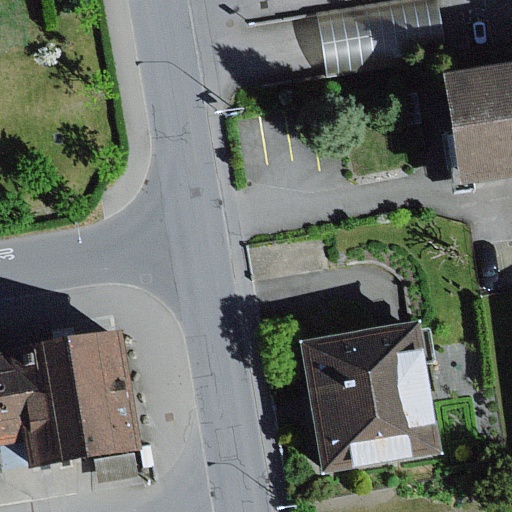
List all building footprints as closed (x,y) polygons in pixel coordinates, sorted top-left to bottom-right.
[(435,0),(426,0),(318,16),(322,46),(327,77),(444,60),(435,0)] [(511,77),(452,86),(468,197),(511,190),(511,77)] [(419,95),(397,100),(402,129),(424,125),(419,95)] [(424,329),(307,349),(330,481),(447,461),(424,329)] [(107,338),(0,354),(0,467),(125,448),(107,338)]
